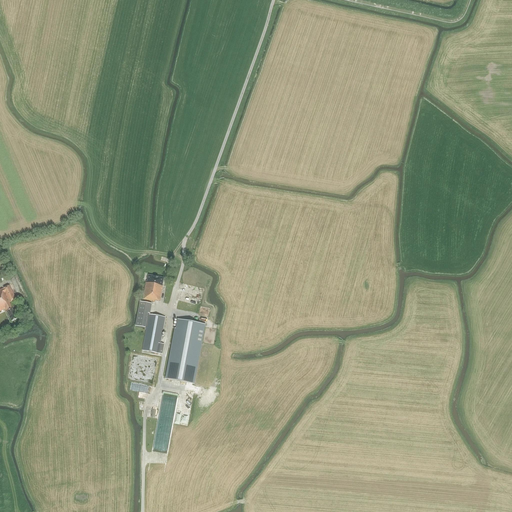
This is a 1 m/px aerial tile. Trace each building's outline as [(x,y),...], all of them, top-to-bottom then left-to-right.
[(146,281),(143,299),(155,302),(155,300),(160,301),(163,286),(162,286),(164,278),(148,275),(147,281),(146,281)] [(16,299),(9,285),(0,289),(0,311),(5,309),(7,311),(7,312),(11,321),(17,319),(12,309),(11,306),(10,303),(16,299)] [(140,302),(135,326),(145,328),(148,314),(150,314),(152,304),(140,302)] [(160,344),(165,317),(149,314),(142,351),(159,354),(162,354),(164,344),(160,344)] [(205,325),(178,320),(176,330),(175,330),(166,380),(194,385),(205,325)] [(131,389),(141,392),(143,385),(133,383),(131,389)]
